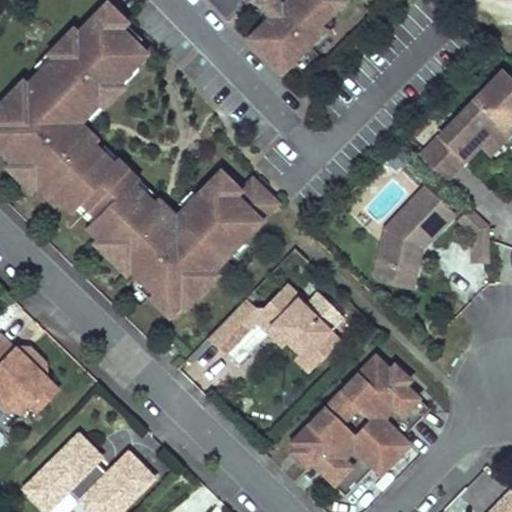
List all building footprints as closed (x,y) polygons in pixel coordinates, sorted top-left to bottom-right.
[(291,0),(293,2),(273,21),(271,19),(250,40),(284,75),(313,46),(308,41),(323,26),(348,2),(345,0),(291,0)] [(273,21),(293,2),(291,0),(288,3),(285,0),(263,0),(258,5),(271,19),(273,21)] [(0,151),(12,163),(16,158),(40,182),(36,187),(56,206),(60,202),(71,213),(76,208),(81,203),(96,218),(91,223),(86,228),(97,239),(93,243),(109,259),(113,255),(118,259),(152,293),(148,298),(169,318),(180,307),(192,294),(197,298),(208,286),(204,282),(215,271),(280,205),(254,179),(242,191),(221,171),(176,216),(167,207),(162,211),(154,203),(136,185),(141,181),(118,158),(114,163),(95,144),(87,136),(91,132),(82,123),(100,104),(104,108),(126,87),(122,82),(150,54),(124,29),(131,23),(109,2),(79,32),(65,46),(61,42),(49,54),(54,58),(29,83),(16,96),(12,92),(0,103),(0,151)] [(313,46),(329,31),(323,26),(308,41),(313,46)] [(65,46),(79,32),(75,28),(61,42),(65,46)] [(511,81),(502,72),(419,157),(444,182),(480,146),(500,125),(503,128),(511,121),(511,119),(511,81)] [(16,96),(29,83),(25,79),(12,92),(16,96)] [(489,155),(511,131),(511,121),(503,128),(500,125),(480,146),(489,155)] [(95,144),(99,140),(91,132),(87,136),(95,144)] [(40,182),(16,158),(12,163),(7,167),(31,191),(36,187),(40,182)] [(453,215),(423,187),(384,230),(375,268),(415,277),(419,256),(418,253),(453,215)] [(167,207),(159,199),(154,203),(162,211),(167,207)] [(96,218),(81,203),(76,208),(91,223),(96,218)] [(470,236),(488,236),(488,226),(470,208),(458,221),(470,233),(470,236)] [(488,263),(488,236),(470,236),(471,263),(488,263)] [(113,263),(118,259),(113,255),(109,259),(113,263)] [(415,277),(375,268),(373,277),(379,283),(412,291),(415,277)] [(208,286),(219,276),(215,271),(204,282),(208,286)] [(301,299),(289,287),(262,313),(261,315),(262,316),(289,343),(301,354),(304,358),(312,350),(320,358),(338,340),(299,302),(301,299)] [(184,311),(197,298),(192,294),(180,307),(184,311)] [(262,313),(247,299),(232,314),(248,330),(257,320),(285,347),(289,343),(262,316),(261,315),(262,313)] [(248,330),(232,314),(209,337),(225,353),(248,330)] [(13,345),(0,332),(0,389),(14,403),(21,410),(28,402),(35,396),(43,404),(58,388),(37,368),(44,361),(29,346),(24,351),(25,352),(23,354),(13,345)] [(24,351),(29,346),(13,345),(23,354),(25,352),(24,351)] [(320,358),(312,350),(304,358),(301,354),(296,358),(308,370),(320,358)] [(391,371),(376,356),(290,443),(305,458),(320,472),(345,497),(372,469),(380,476),(410,445),(403,438),(430,410),(405,386),(391,371)] [(410,381),(394,367),(391,371),(405,386),(410,381)] [(14,403),(0,389),(0,402),(8,410),(14,403)] [(37,411),(43,404),(35,396),(28,402),(37,411)] [(92,507),(97,511),(112,511),(135,488),(130,483),(144,468),(129,454),(108,475),(98,465),(100,463),(93,456),(96,453),(79,437),(25,493),(42,509),(63,487),(74,498),(81,491),(92,501),(92,507)] [(103,460),(96,453),(93,456),(100,463),(103,460)] [(320,472),(305,458),(301,461),(316,477),(320,472)] [(135,488),(149,474),(144,468),(130,483),(135,488)] [(81,491),(74,498),(88,511),(97,511),(92,507),(92,501),(81,491)] [(511,511),(511,494),(494,511),(511,511)]
